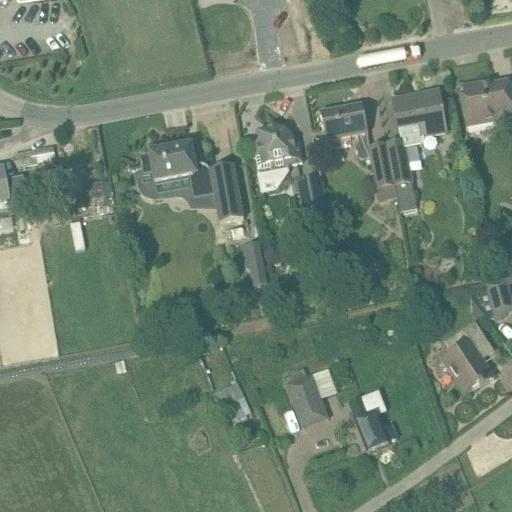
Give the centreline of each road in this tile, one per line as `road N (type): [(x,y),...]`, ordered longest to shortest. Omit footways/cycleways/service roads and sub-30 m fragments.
road 1 (unclassified): [(0,110),(63,114),(147,103),(511,35)]
road 2 (unclassified): [(511,410),(367,511)]
